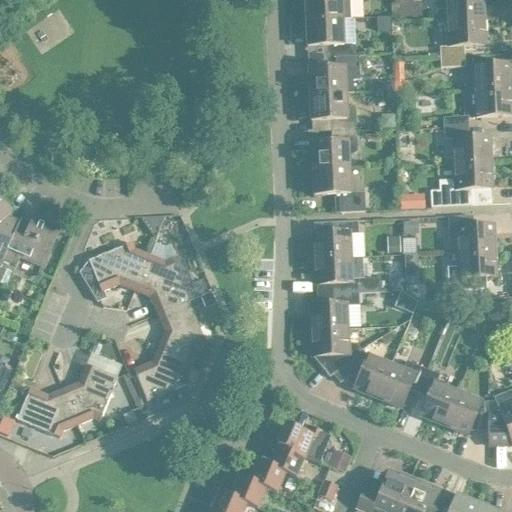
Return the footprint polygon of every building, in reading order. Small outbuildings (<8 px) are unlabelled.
[(303,0),(305,22),(341,20),(340,7),(349,7),(348,0),(303,0)] [(445,0),(446,22),(482,20),(481,0),(445,0)] [(326,47),(327,58),(351,57),(351,45),(342,46),(341,20),(305,22),(306,47),(326,47)] [(438,48),(439,58),(464,57),(463,47),(483,46),(482,20),(446,22),(447,47),(438,48)] [(357,56),(351,57),(327,58),(327,69),(307,70),(308,96),(344,94),(352,94),(351,81),(358,81),(357,56)] [(464,57),(439,58),(439,69),(464,68),(464,57)] [(474,92),(509,91),(508,65),(472,66),(474,92)] [(511,117),(509,91),(474,92),(475,118),(511,117)] [(329,121),(330,132),(355,131),(354,107),(345,108),(344,94),(308,96),(310,122),(329,121)] [(442,130),(467,129),(467,117),(442,118),(442,130)] [(468,138),(467,129),(442,130),(443,140),(452,140),(453,165),(489,164),(488,137),(468,138)] [(355,131),(330,132),(330,143),(311,144),(312,170),(348,169),(347,156),(349,156),(356,152),(355,131)] [(489,164),(453,165),(454,181),(438,182),(438,191),(429,192),(430,208),(489,205),(489,190),(490,190),(489,164)] [(348,169),(312,170),(313,196),(338,195),(339,214),(364,212),(363,193),(349,194),(348,169)] [(0,264),(2,260),(15,230),(18,222),(7,217),(11,213),(0,201),(0,264)] [(457,253),(493,252),(492,226),(472,227),(472,217),(447,218),(448,241),(457,241),(457,253)] [(26,234),(15,230),(2,260),(14,265),(17,257),(42,267),(58,229),(32,218),(26,234)] [(313,260),(349,259),(348,235),(357,235),(356,222),(332,223),(332,233),(312,234),(313,260)] [(134,292),(148,256),(133,250),(130,243),(87,261),(78,274),(96,303),(106,299),(103,291),(118,285),(134,292)] [(494,278),(493,252),(457,253),(458,267),(446,268),(447,292),(485,290),(485,278),(494,278)] [(157,316),(188,302),(208,294),(203,282),(192,286),(182,262),(176,259),(171,261),(170,260),(164,263),(148,256),(134,292),(149,298),(157,316)] [(349,259),(313,260),(315,286),(316,286),(317,296),(357,294),(379,293),(379,279),(364,280),(364,274),(350,275),(349,259)] [(215,303),(211,293),(199,298),(203,308),(215,303)] [(310,332),(346,331),(345,307),(358,306),(357,294),(317,296),(317,306),(309,306),(310,332)] [(188,302),(157,316),(164,333),(157,348),(192,363),(199,347),(205,345),(188,302)] [(311,358),(312,358),(329,378),(332,375),(331,375),(360,350),(355,345),(346,345),(346,331),(310,332),(311,358)] [(186,378),(192,363),(157,348),(150,364),(133,371),(146,402),(189,384),(186,378)] [(376,399),(390,366),(366,356),(360,350),(331,375),(332,375),(339,384),(348,376),(356,380),(352,389),(376,399)] [(0,393),(0,394),(10,371),(0,366),(0,365),(3,357),(0,355),(0,393)] [(417,394),(426,370),(406,362),(403,371),(390,366),(376,399),(400,409),(408,390),(417,394)] [(77,384),(62,391),(77,426),(92,419),(99,422),(116,379),(85,366),(77,384)] [(426,370),(417,394),(426,398),(419,416),(443,426),(456,393),(435,384),(438,375),(426,370)] [(77,426),(62,391),(47,397),(29,390),(16,421),(58,439),(61,432),(77,426)] [(456,393),(443,426),(467,436),(472,422),(476,424),(476,431),(488,431),(486,402),(480,403),(456,393)] [(486,402),(488,431),(488,447),(511,447),(511,446),(511,408),(499,414),(494,402),(486,402)] [(140,408),(132,411),(136,421),(144,418),(140,408)] [(275,447),(303,458),(318,464),(330,436),(287,419),(275,447)] [(284,474),(295,479),(303,458),(275,447),(267,466),(267,467),(284,474)] [(256,461),(248,481),(248,482),(265,489),(264,490),(276,494),(284,474),(267,467),(267,466),(256,461)] [(379,511),(396,511),(410,478),(399,474),(397,479),(386,474),(383,481),(368,475),(354,509),(361,511),(371,511),(372,509),(379,511)] [(248,482),(248,481),(237,477),(229,497),(228,497),(245,504),(245,505),(256,509),(264,490),(265,489),(248,482)] [(436,511),(444,492),(410,478),(396,511),(436,511)] [(323,481),(320,489),(333,494),(336,487),(323,481)] [(320,489),(317,496),(330,501),(333,494),(320,489)] [(209,511),(242,511),(245,505),(245,504),(228,497),(229,497),(218,492),(209,511)] [(444,492),(436,511),(476,511),(479,507),(444,492)]
